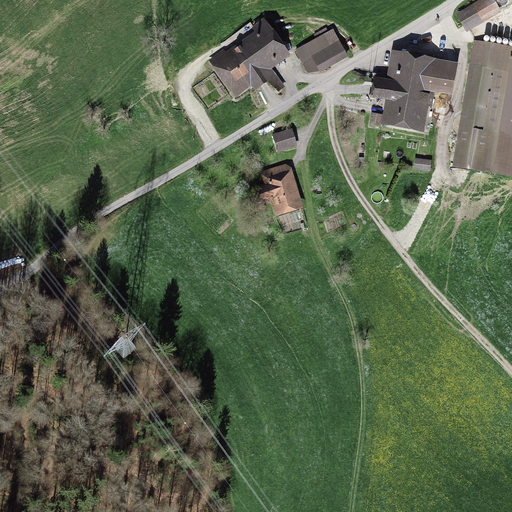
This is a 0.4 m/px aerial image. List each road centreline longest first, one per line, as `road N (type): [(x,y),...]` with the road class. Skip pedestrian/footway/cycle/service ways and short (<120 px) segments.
road 1 (unclassified): [(456,0),(100,213),(0,294)]
road 2 (track): [(350,511),(358,344),(319,247),(298,151)]
road 3 (track): [(327,78),(329,124),(363,206),(511,374)]
